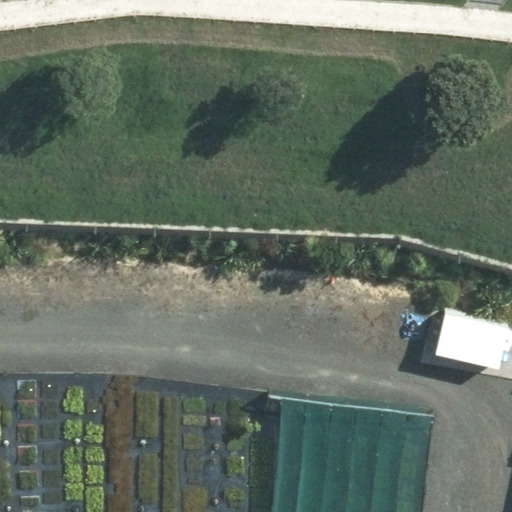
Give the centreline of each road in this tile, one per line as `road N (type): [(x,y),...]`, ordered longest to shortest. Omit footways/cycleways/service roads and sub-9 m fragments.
road 1 (track): [(0,317),(111,323),(476,380),(460,511)]
road 2 (track): [(369,0),(511,19)]
